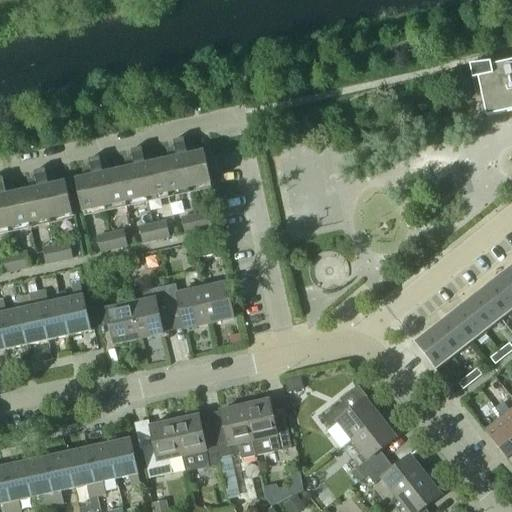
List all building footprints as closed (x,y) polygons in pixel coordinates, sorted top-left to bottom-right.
[(511,60),(491,65),(491,62),(469,65),(474,84),(479,83),(480,89),(480,91),(482,100),(486,116),(486,117),(511,111),(511,60)] [(143,155),(141,148),(131,150),(132,158),(124,159),(126,169),(111,172),(109,163),(100,165),(99,157),(88,160),(90,167),(82,169),(84,178),(75,180),(82,213),(211,184),(204,152),(195,154),(193,144),(185,146),(183,139),(173,141),(175,148),(166,150),(169,159),(153,163),(151,153),(143,155)] [(46,177),(44,169),(34,172),(36,179),(27,181),(29,190),(14,193),(12,184),(4,186),(2,179),(0,179),(0,231),(73,215),(65,182),(56,184),(54,175),(46,177)] [(198,231),(212,228),(208,213),(195,216),(198,231)] [(195,216),(181,219),(185,234),(198,231),(195,216)] [(154,241),(169,238),(166,222),(150,225),(154,241)] [(154,241),(150,225),(135,229),(138,245),(154,241)] [(114,250),(127,247),(124,231),(110,234),(114,250)] [(114,250),(110,234),(97,237),(100,253),(114,250)] [(217,242),(192,248),(195,259),(219,254),(217,242)] [(59,262),(72,259),(69,243),(55,246),(59,262)] [(59,262),(55,246),(42,249),(45,265),(59,262)] [(17,271),(30,268),(27,252),(13,255),(17,271)] [(17,271),(13,255),(0,258),(3,274),(17,271)] [(124,272),(122,264),(111,266),(113,275),(124,272)] [(511,266),(495,279),(511,300),(511,266)] [(511,300),(495,279),(479,291),(501,320),(511,311),(511,300)] [(28,286),(30,294),(38,292),(36,284),(28,286)] [(61,301),(69,336),(91,331),(83,296),(80,284),(72,286),(71,286),(74,298),(61,301)] [(202,289),(209,324),(234,319),(226,284),(202,289)] [(175,285),(164,288),(169,312),(180,310),(185,330),(209,324),(202,289),(177,295),(175,285)] [(169,312),(164,288),(142,292),(144,302),(131,305),(139,340),(163,334),(159,314),(169,312)] [(48,341),(69,336),(61,301),(48,304),(45,291),(37,293),(48,341)] [(479,291),(463,304),(485,333),(501,320),(479,291)] [(48,341),(37,293),(29,295),(32,307),(19,310),(27,345),(48,341)] [(0,325),(5,350),(27,345),(19,310),(6,313),(3,301),(0,301),(0,325)] [(139,340),(131,305),(107,310),(105,301),(93,303),(99,328),(110,325),(114,345),(139,340)] [(463,304),(447,317),(469,345),(485,333),(463,304)] [(447,317),(430,329),(453,358),(469,345),(447,317)] [(430,329),(414,342),(437,371),(453,358),(430,329)] [(511,352),(511,347),(509,344),(500,351),(505,358),(511,352)] [(505,358),(500,351),(490,359),(495,365),(505,358)] [(482,375),(477,369),(468,376),(473,383),(482,375)] [(301,376),(284,380),(287,393),(304,389),(301,376)] [(458,384),(463,390),(473,383),(468,376),(458,384)] [(339,400),(342,403),(349,412),(358,405),(349,393),(339,400)] [(349,412),(342,403),(335,409),(322,419),(329,428),(337,422),(352,442),(381,419),(365,399),(358,405),(349,412)] [(245,406),(256,457),(291,449),(285,419),(274,421),(269,401),(245,406)] [(225,432),(214,434),(219,459),(240,454),(242,460),(256,457),(245,406),(220,411),(225,432)] [(511,409),(501,418),(511,432),(511,409)] [(198,417),(174,422),(182,457),(206,452),(208,461),(219,459),(214,434),(203,437),(198,417)] [(484,431),(507,461),(511,466),(511,432),(501,418),(484,431)] [(363,479),(367,476),(387,460),(380,451),(396,439),(381,419),(352,442),(367,461),(356,470),(363,479)] [(154,448),(143,450),(149,479),(171,474),(168,460),(182,457),(174,422),(149,427),(154,448)] [(131,490),(140,488),(138,475),(130,440),(108,445),(116,480),(129,477),(131,490)] [(103,483),(116,480),(108,445),(87,449),(98,497),(106,495),(103,483)] [(89,499),(98,497),(87,449),(66,454),(74,489),(87,486),(89,499)] [(61,492),(74,489),(66,454),(45,458),(55,506),(64,504),(61,492)] [(381,479),(397,498),(425,476),(410,456),(394,469),(387,460),(367,476),(374,485),(381,479)] [(47,508),(55,506),(45,458),(24,463),(32,498),(44,496),(47,508)] [(32,498),(24,463),(3,468),(12,511),(21,511),(19,501),(32,498)] [(3,511),(12,511),(3,468),(0,468),(0,505),(2,505),(3,511)] [(363,479),(356,470),(351,474),(358,483),(363,479)] [(427,511),(424,509),(441,496),(425,476),(397,498),(407,511),(427,511)] [(296,496),(283,507),(286,511),(299,511),(305,508),(296,496)] [(151,505),(152,511),(167,511),(165,502),(151,505)]
